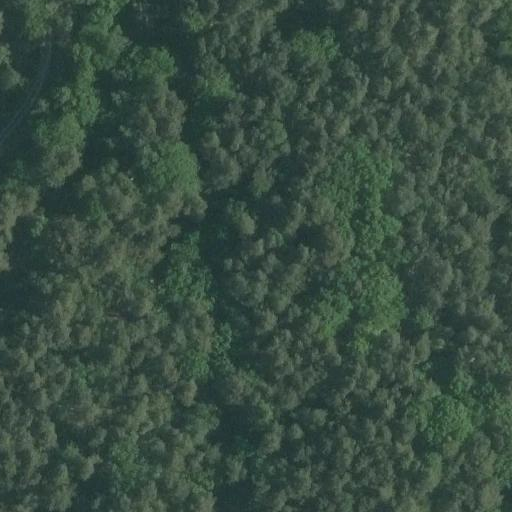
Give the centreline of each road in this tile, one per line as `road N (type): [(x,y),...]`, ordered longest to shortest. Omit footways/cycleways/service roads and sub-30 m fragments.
road 1 (track): [(129,0),(144,96),(0,332)]
road 2 (track): [(0,134),(41,68),(41,0)]
